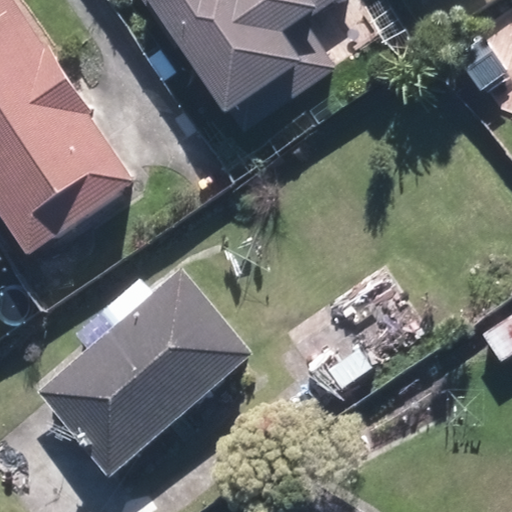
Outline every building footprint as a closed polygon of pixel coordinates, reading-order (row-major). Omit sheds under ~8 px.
[(5,0),(0,0),(0,233),(20,266),(130,196),(5,0)] [(303,26),(342,0),(136,0),(216,118),(231,108),(245,128),(332,70),(303,26)] [(245,356),(172,274),(34,397),(107,479),(245,356)] [(275,340),(320,404),(416,338),(371,274),(275,340)] [(349,511),(312,489),(297,511),(349,511)]
